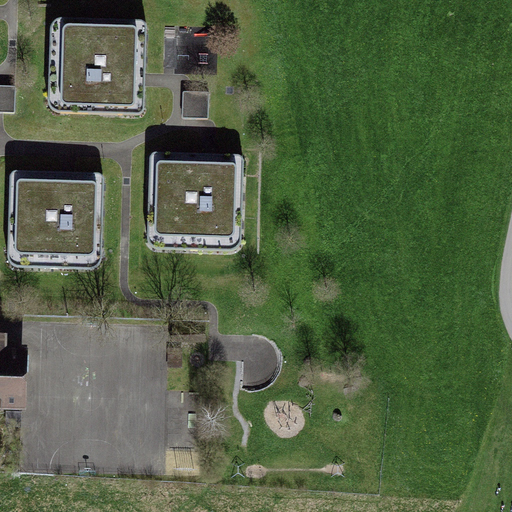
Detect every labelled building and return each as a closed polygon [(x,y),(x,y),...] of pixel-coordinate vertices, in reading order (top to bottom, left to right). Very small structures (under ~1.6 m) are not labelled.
[(150,33),(61,30),(57,121),(146,124),(147,87),(150,33)] [(0,113),(14,114),(14,87),(0,86),(0,113)] [(184,119),(206,118),(206,99),(183,100),(184,119)] [(248,165),(157,161),(153,254),(244,258),(248,165)] [(111,183),(15,179),(11,271),(108,275),(111,183)] [(0,413),(25,415),(28,354),(7,353),(8,338),(0,337),(0,413)]
